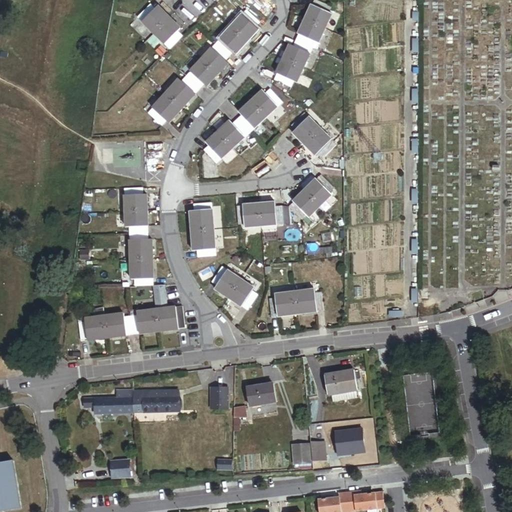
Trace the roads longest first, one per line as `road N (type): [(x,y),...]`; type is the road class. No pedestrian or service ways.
road 1 (residential): [(68,511),(395,475)]
road 2 (residential): [(281,0),(271,40),(195,125),(170,195)]
road 3 (residential): [(233,353),(459,324)]
road 4 (residential): [(53,376),(233,353)]
road 5 (residential): [(170,195),(178,267),(233,353)]
road 6 (residential): [(486,469),(459,324)]
road 7 (residential): [(59,511),(47,408),(53,376)]
road 8 (residential): [(292,169),(251,187),(170,195)]
